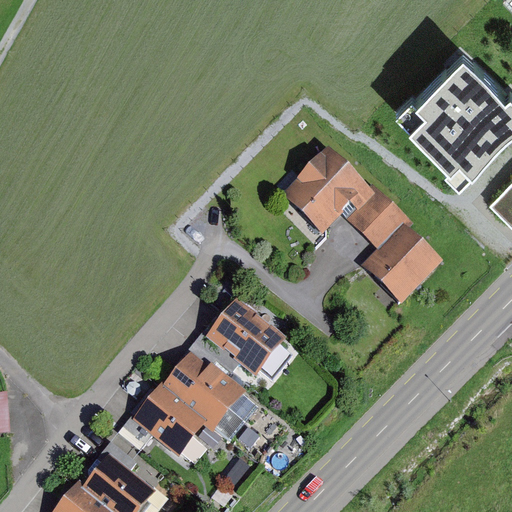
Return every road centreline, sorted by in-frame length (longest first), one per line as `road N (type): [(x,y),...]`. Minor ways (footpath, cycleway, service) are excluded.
road 1 (residential): [(7,511),(218,251),(234,251),(332,331)]
road 2 (primary): [(511,302),(302,511)]
